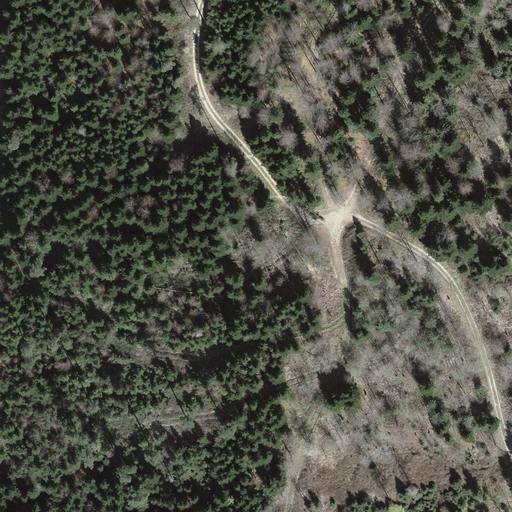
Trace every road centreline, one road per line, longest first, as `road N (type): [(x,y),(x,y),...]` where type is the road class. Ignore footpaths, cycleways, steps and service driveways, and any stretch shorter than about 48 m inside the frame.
road 1 (track): [(202,0),(196,55),(209,105),(291,206),(320,219),(345,214),(423,30),(445,0)]
road 2 (track): [(345,214),(423,253),(445,273),(488,368),(511,456)]
